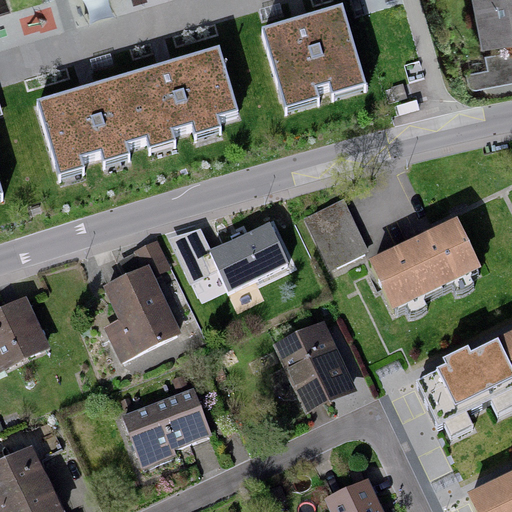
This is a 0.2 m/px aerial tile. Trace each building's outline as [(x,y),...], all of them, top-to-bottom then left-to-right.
[(511,0),(474,0),(484,42),(511,35),(511,0)] [(343,14),(259,35),(275,99),(359,78),(343,14)] [(511,79),(511,55),(511,52),(485,58),(488,68),(467,72),(471,89),(511,79)] [(216,55),(36,109),(55,173),(236,119),(216,55)] [(402,85),(392,88),(396,101),(406,98),(402,85)] [(339,202),(312,215),(339,269),(366,255),(339,202)] [(393,316),(482,275),(457,222),(368,263),(393,316)] [(229,298),(290,270),(268,224),(207,252),(229,298)] [(155,242),(133,251),(141,269),(101,288),(117,320),(102,327),(121,365),(181,336),(153,280),(169,272),(155,242)] [(0,373),(50,351),(26,299),(0,310),(0,373)] [(357,403),(324,323),(273,344),(306,425),(357,403)] [(511,340),(496,348),(498,351),(511,380),(511,340)] [(511,390),(511,380),(498,351),(471,364),(468,358),(443,371),(446,377),(437,381),(455,418),(511,390)] [(137,473),(212,450),(191,384),(116,408),(137,473)] [(0,461),(0,504),(47,483),(30,447),(0,461)] [(511,511),(511,480),(467,503),(471,511),(511,511)] [(60,511),(47,483),(0,504),(0,511),(60,511)] [(341,511),(392,511),(382,488),(340,508),(341,511)]
